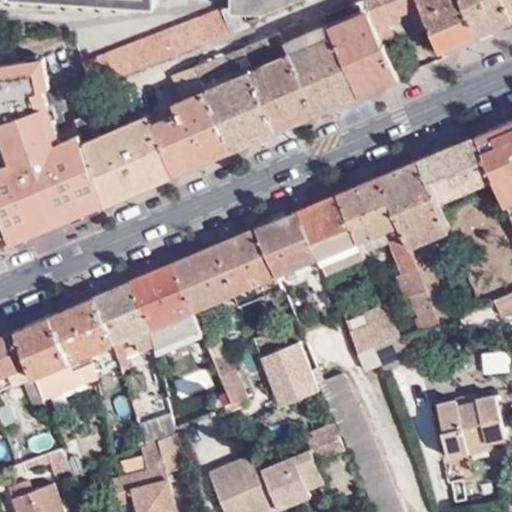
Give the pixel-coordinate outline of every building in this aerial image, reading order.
[(111,77),(188,47),(262,19),(259,13),(293,0),(233,0),(86,56),(96,82),(111,77)] [(382,39),(366,0),(355,0),(325,12),(358,92),(397,75),(382,39)] [(423,8),(419,0),(366,0),(382,39),(394,33),(390,24),(423,8)] [(481,31),(466,0),(419,0),(423,8),(439,48),(481,31)] [(466,0),(481,31),(510,18),(502,0),(466,0)] [(511,0),(502,0),(510,18),(511,17),(511,0)] [(358,92),(325,12),(281,30),(316,109),(358,92)] [(316,109),(281,30),(241,45),(277,126),(316,109)] [(277,126),(241,45),(234,49),(237,56),(230,59),(235,70),(230,73),(221,53),(195,63),(230,147),(246,140),(277,126)] [(89,84),(96,82),(86,56),(79,59),(89,84)] [(71,63),(80,87),(89,84),(79,59),(71,63)] [(191,163),(230,147),(195,63),(176,71),(184,94),(172,99),(176,107),(151,118),(171,163),(174,170),(191,163)] [(88,148),(75,113),(68,91),(62,75),(11,93),(18,114),(0,120),(2,127),(0,127),(0,197),(44,180),(39,166),(88,148)] [(171,163),(151,118),(147,111),(94,132),(90,123),(82,110),(75,113),(88,148),(104,199),(128,189),(124,182),(171,163)] [(511,118),(489,129),(494,140),(482,145),(495,175),(500,187),(511,216),(511,118)] [(489,129),(477,134),(482,145),(494,140),(489,129)] [(477,134),(421,157),(439,198),(495,175),(482,145),(477,134)] [(439,198),(421,157),(381,174),(401,221),(407,236),(410,243),(451,227),(439,198)] [(128,189),(174,170),(171,163),(124,182),(128,189)] [(401,221),(381,174),(341,191),(359,237),(401,221)] [(359,237),(341,191),(298,209),(318,252),(323,264),(330,281),(349,273),(371,265),(365,252),(359,237)] [(318,252),(298,209),(257,226),(276,270),(318,252)] [(407,236),(401,221),(359,237),(365,252),(392,241),(407,236)] [(276,270),(257,226),(227,237),(215,242),(235,287),(276,270)] [(401,272),(424,324),(440,318),(418,264),(410,243),(407,236),(392,241),(405,270),(401,272)] [(235,287),(215,242),(188,254),(174,261),(193,305),(193,306),(233,288),(235,287)] [(323,264),(318,252),(276,270),(281,282),(302,272),(323,264)] [(468,267),(463,256),(454,259),(459,271),(468,267)] [(433,258),(418,264),(440,318),(455,312),(433,258)] [(193,305),(174,261),(148,271),(132,278),(151,323),(177,312),(192,348),(209,341),(193,306),(193,305)] [(330,281),(323,264),(302,272),(316,304),(336,295),(330,281)] [(361,307),(384,298),(371,265),(349,273),(361,307)] [(469,298),(479,294),(468,267),(459,271),(469,298)] [(281,282),(276,270),(235,287),(233,288),(238,300),(281,282)] [(114,338),(118,355),(126,352),(124,348),(119,336),(127,332),(134,329),(143,350),(156,344),(151,323),(132,278),(110,287),(95,293),(114,338)] [(511,307),(511,289),(496,297),(502,311),(511,307)] [(79,353),(114,338),(95,293),(61,307),(50,311),(69,356),(79,353)] [(374,342),(398,333),(384,298),(361,307),(344,314),(358,349),(374,342)] [(69,356),(50,311),(26,322),(16,326),(15,326),(31,371),(37,384),(43,381),(38,369),(69,356)] [(31,371),(15,326),(0,332),(0,383),(19,375),(31,371)] [(119,336),(124,348),(132,344),(127,332),(119,336)] [(380,358),(384,370),(404,363),(398,349),(404,347),(398,333),(374,342),(380,358)] [(364,363),(380,358),(374,342),(358,349),(364,363)] [(307,368),(310,367),(317,364),(310,350),(301,354),(307,368)] [(79,353),(69,356),(73,365),(83,362),(79,353)] [(77,373),(97,366),(95,356),(83,362),(73,365),(77,373)] [(236,364),(220,370),(232,397),(246,391),(236,364)] [(310,367),(317,385),(322,384),(324,383),(317,364),(310,367)] [(37,384),(31,371),(19,375),(31,405),(43,401),(37,384)] [(324,383),(322,384),(372,511),(401,511),(360,405),(357,406),(346,376),(324,383)] [(464,446),(483,442),(502,438),(491,395),(453,405),(452,397),(433,402),(440,430),(438,430),(445,458),(466,454),(464,446)] [(160,400),(162,413),(172,411),(169,398),(160,400)] [(174,422),(177,421),(183,418),(180,410),(173,414),(174,422)] [(140,419),(144,442),(173,429),(174,422),(173,414),(172,411),(162,413),(140,419)] [(177,511),(168,465),(185,461),(177,421),(174,422),(173,429),(144,442),(139,444),(144,464),(111,472),(116,499),(135,495),(138,511),(177,511)] [(320,457),(343,448),(332,422),(311,430),(320,457)] [(309,448),(314,459),(320,457),(311,430),(303,432),(309,448)] [(485,450),(483,442),(464,446),(466,454),(485,450)] [(39,464),(64,454),(60,445),(35,454),(39,464)] [(261,467),(276,507),(309,494),(306,487),(322,481),(314,459),(309,448),(261,467)] [(224,511),(262,511),(276,507),(261,467),(254,450),(207,468),(224,511)] [(70,473),(75,486),(88,481),(83,468),(70,473)] [(65,511),(55,484),(33,492),(29,481),(10,488),(19,511),(65,511)]
